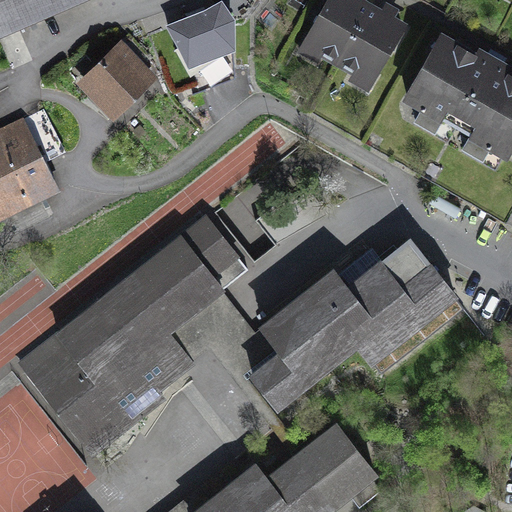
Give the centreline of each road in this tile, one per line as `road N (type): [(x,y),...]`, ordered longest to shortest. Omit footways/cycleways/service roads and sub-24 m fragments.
road 1 (residential): [(396,203),(400,176),(261,103),(148,184),(86,189),(54,169),(78,151),(86,121),(27,98),(14,76)]
road 2 (residential): [(170,0),(14,76)]
